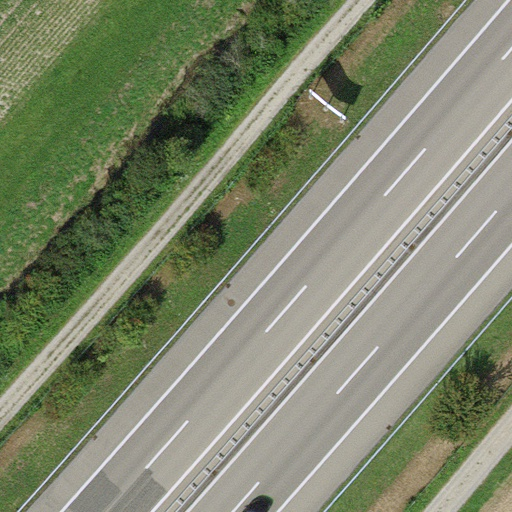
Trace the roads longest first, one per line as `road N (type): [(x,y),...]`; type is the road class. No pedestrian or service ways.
road 1 (motorway): [(511,50),(111,511)]
road 2 (track): [(367,0),(0,420)]
road 3 (motorway): [(238,511),(511,196)]
road 4 (track): [(511,412),(426,511)]
